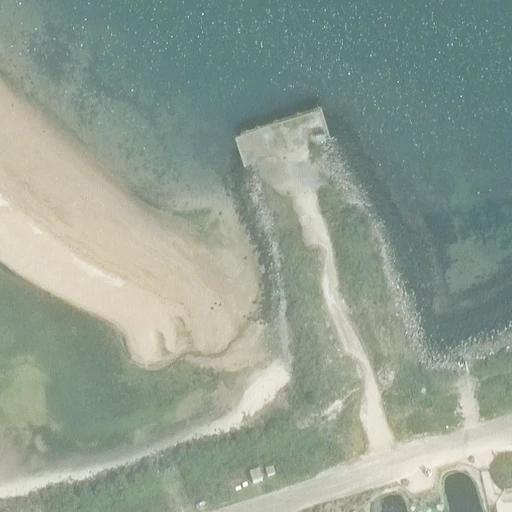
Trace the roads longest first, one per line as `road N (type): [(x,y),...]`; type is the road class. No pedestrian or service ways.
road 1 (track): [(288,158),(389,466)]
road 2 (track): [(255,511),(505,426)]
